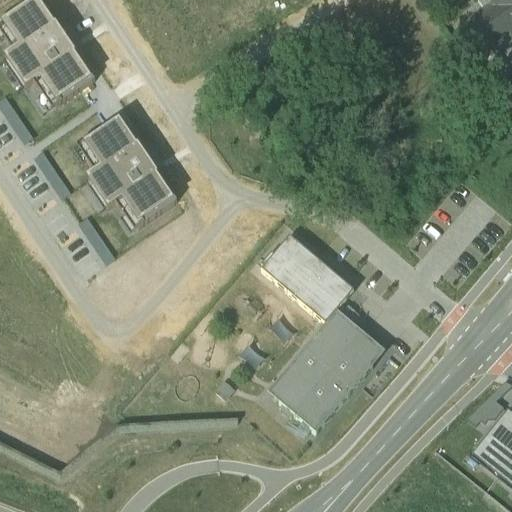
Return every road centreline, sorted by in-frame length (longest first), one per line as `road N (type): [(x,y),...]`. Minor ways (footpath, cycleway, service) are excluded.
road 1 (residential): [(0,180),(95,318),(114,333),(139,322),(241,196)]
road 2 (residential): [(480,341),(346,228),(241,196)]
road 3 (residential): [(341,0),(177,111)]
road 4 (tertiary): [(480,341),(378,453)]
road 5 (residential): [(177,111),(98,0)]
